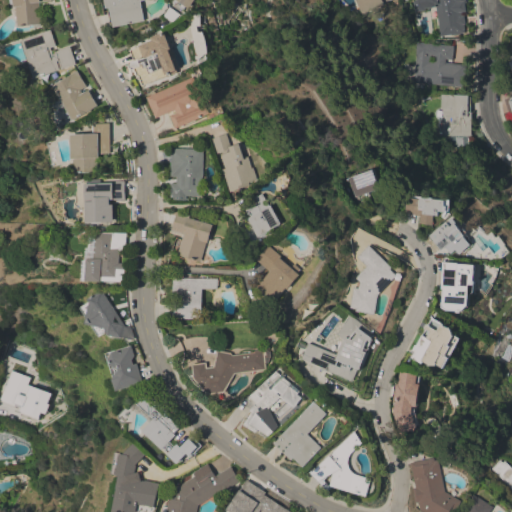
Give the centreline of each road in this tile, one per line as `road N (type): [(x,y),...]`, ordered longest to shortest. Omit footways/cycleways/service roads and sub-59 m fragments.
road 1 (residential): [(330,511),(217,437),(163,372),(144,306),(142,134),(76,0)]
road 2 (residential): [(398,511),(399,470),(384,400),(431,283),(427,257),(404,229)]
road 3 (residential): [(511,152),(493,123),(486,0)]
